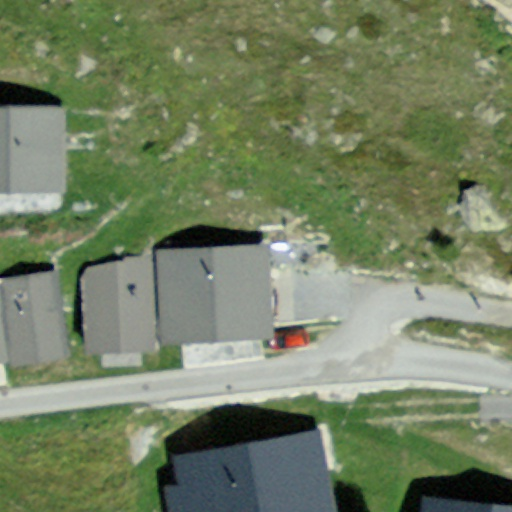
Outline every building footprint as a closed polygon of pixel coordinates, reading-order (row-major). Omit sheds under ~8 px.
[(55,117),(0,116),(0,181),(54,182),(55,117)] [(260,255),(165,261),(170,336),(265,330),(260,255)] [(139,268),(90,272),(96,347),(146,343),(139,268)] [(51,278),(5,285),(17,359),(63,352),(51,278)] [(186,464),(192,491),(176,494),(179,511),(326,511),(312,439),(186,464)]
